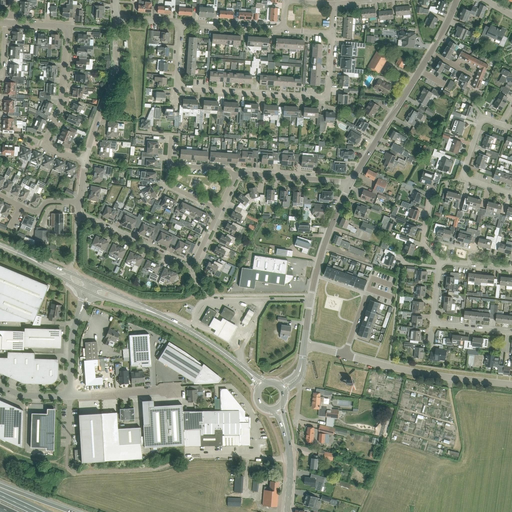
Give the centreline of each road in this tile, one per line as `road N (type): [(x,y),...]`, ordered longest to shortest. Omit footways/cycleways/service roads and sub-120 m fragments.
road 1 (residential): [(176,87),(324,97),(332,33)]
road 2 (residential): [(80,216),(190,265),(219,209)]
road 3 (residential): [(344,355),(511,384)]
road 4 (unclassified): [(303,344),(317,268),(350,182)]
road 5 (residential): [(84,159),(115,73),(116,18)]
road 6 (unclassified): [(350,182),(419,70)]
road 7 (residential): [(44,145),(62,103),(67,26)]
